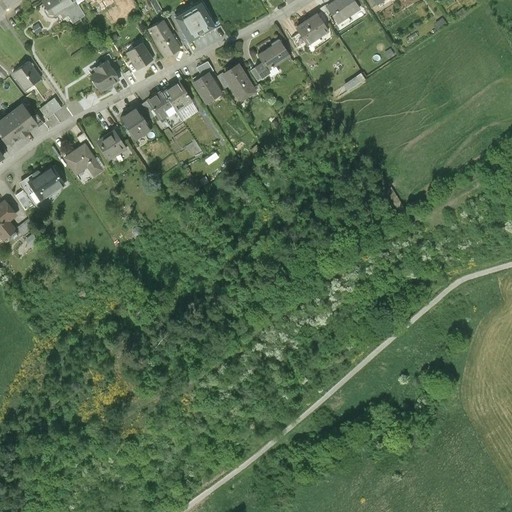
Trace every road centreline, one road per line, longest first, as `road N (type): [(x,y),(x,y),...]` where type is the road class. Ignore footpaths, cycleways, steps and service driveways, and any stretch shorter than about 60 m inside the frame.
road 1 (track): [(511,264),(457,282),(184,511)]
road 2 (residential): [(0,171),(42,137),(302,0)]
